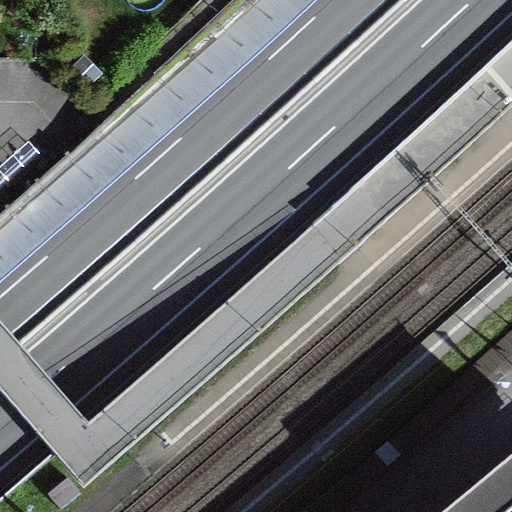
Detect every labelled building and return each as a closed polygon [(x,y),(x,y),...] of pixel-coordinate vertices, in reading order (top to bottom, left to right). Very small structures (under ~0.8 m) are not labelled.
[(37,0),(0,0),(0,51),(37,52),(37,0)] [(256,0),(221,34),(0,225),(0,284),(318,0),(256,0)] [(102,16),(58,57),(99,100),(143,59),(102,16)] [(511,332),(349,479),(362,494),(511,364),(511,332)] [(511,511),(511,461),(450,511),(511,511)]
